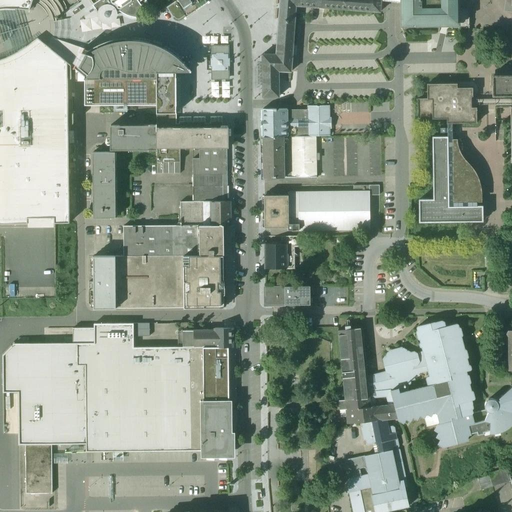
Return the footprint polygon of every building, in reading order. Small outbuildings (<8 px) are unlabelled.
[(0,0),(0,9),(7,9),(30,10),(32,2),(33,0),(0,0)] [(99,0),(93,4),(93,5),(96,9),(93,11),(94,12),(95,15),(95,16),(101,15),(102,17),(104,19),(108,21),(111,19),(113,17),(114,15),(114,12),(118,11),(120,11),(123,13),(127,15),(129,16),(132,17),(137,17),(139,17),(140,18),(140,8),(143,6),(140,2),(142,0),(99,0)] [(186,15),(176,0),(167,7),(174,17),(176,18),(177,19),(179,19),(181,18),(186,15)] [(176,0),(186,15),(186,16),(195,10),(207,2),(205,0),(176,0)] [(278,38),(277,54),(263,54),(264,97),(279,97),(279,71),(291,72),(296,5),(380,12),(381,1),(380,0),(280,0),(279,15),(278,38)] [(400,0),(400,3),(401,27),(413,27),(413,23),(415,23),(415,27),(449,26),(449,28),(469,28),(469,8),(459,8),(459,0),(400,0)] [(15,10),(0,10),(0,27),(3,41),(2,42),(4,49),(7,57),(7,58),(26,46),(24,37),(18,17),(15,10)] [(97,45),(89,50),(86,49),(86,48),(85,48),(84,49),(74,67),(73,68),(74,69),(75,68),(85,76),(85,79),(157,78),(158,78),(158,72),(176,72),(182,60),(178,57),(174,54),(170,51),(164,48),(163,47),(162,49),(150,44),(151,43),(145,41),(138,40),(133,40),(127,40),(127,37),(126,37),(116,39),(106,41),(97,45)] [(7,58),(0,60),(0,223),(16,223),(16,218),(54,218),(54,223),(70,223),(67,62),(59,55),(53,51),(38,38),(27,47),(7,58)] [(66,42),(59,40),(57,45),(53,51),(59,55),(66,42)] [(84,49),(66,42),(59,55),(67,62),(74,67),(84,49)] [(228,47),(212,47),(212,59),(211,59),(211,67),(212,67),(212,79),(228,79),(228,66),(229,66),(229,59),(228,59),(228,47)] [(176,72),(158,72),(158,78),(157,78),(157,105),(157,113),(177,113),(176,72)] [(511,106),(511,107),(511,162),(511,74),(492,75),(492,94),(492,97),(511,96),(511,106)] [(157,105),(157,78),(85,79),(85,105),(157,105)] [(212,95),(230,95),(231,82),(213,81),(212,95)] [(457,88),(457,83),(427,84),(427,103),(418,103),(418,119),(447,119),(447,124),(452,124),(477,124),(477,107),(472,107),(472,102),(472,99),(472,97),(473,97),(473,94),(473,88),(457,88)] [(309,110),(288,110),(288,136),(316,136),(330,136),(330,129),(332,129),(332,117),(330,117),(330,105),(309,106),(309,110)] [(287,108),(264,109),(264,137),(284,136),(288,136),(288,110),(287,109),(287,108)] [(177,113),(157,113),(157,125),(157,128),(177,128),(177,123),(177,113)] [(452,124),(447,124),(447,128),(440,128),(440,133),(447,133),(447,137),(433,137),(433,199),(419,199),(419,222),(483,221),(483,206),(477,206),(477,194),(477,189),(476,185),(474,180),(472,175),(469,170),(461,161),(458,156),(454,151),(454,147),(453,140),(452,124)] [(144,129),(124,129),(124,125),(119,126),(119,125),(110,125),(111,150),(129,150),(129,147),(134,147),(134,150),(140,150),(140,147),(151,147),(151,150),(157,150),(157,128),(157,125),(144,125),(144,129)] [(177,128),(157,128),(157,148),(199,147),(221,147),(228,147),(228,127),(223,127),(177,128)] [(284,177),(284,136),(264,137),(265,177),(284,177)] [(317,177),(316,136),(288,136),(284,136),(284,177),(317,177)] [(180,147),(157,148),(157,150),(157,162),(180,162),(180,147)] [(221,147),(199,147),(199,158),(193,158),(193,174),(221,174),(221,147)] [(115,152),(93,152),(93,185),(115,185),(115,152)] [(180,162),(157,162),(157,174),(180,173),(180,162)] [(221,174),(193,174),(193,201),(200,201),(221,201),(221,174)] [(116,217),(115,185),(93,185),(94,218),(116,217)] [(354,191),(289,192),(289,195),(265,195),(265,227),(288,227),(288,230),(370,229),(370,195),(370,185),(354,185),(354,191)] [(380,195),(379,185),(370,185),(370,195),(380,195)] [(193,201),(181,201),(181,225),(200,225),(200,201),(193,201)] [(221,201),(200,201),(200,225),(224,225),(230,225),(230,201),(221,201)] [(181,225),(180,225),(152,226),(124,226),(124,256),(184,255),(224,255),(224,225),(200,225),(181,225)] [(282,243),(265,243),(266,268),(294,268),(294,244),(294,243),(282,243)] [(124,256),(116,256),(116,308),(184,307),(184,255),(124,256)] [(224,255),(184,255),(184,307),(224,307),(224,255)] [(116,256),(94,256),(94,297),(94,309),(116,308),(116,256)] [(285,286),(266,286),(266,304),(285,304),(285,286)] [(310,286),(285,286),(285,304),(310,304),(310,286)] [(444,322),(442,321),(435,323),(434,322),(419,326),(418,328),(424,353),(429,371),(430,376),(429,376),(427,378),(429,385),(441,382),(448,408),(450,416),(451,418),(455,417),(457,418),(471,414),(472,414),(472,412),(471,405),(472,403),(469,392),(471,391),(466,371),(467,369),(467,366),(468,365),(458,325),(456,323),(445,326),(444,322)] [(92,348),(133,348),(133,324),(92,324),(93,346),(92,348)] [(362,327),(338,330),(345,400),(346,409),(370,407),(370,398),(367,377),(362,327)] [(232,328),(215,328),(215,330),(216,346),(228,346),(232,346),(232,328)] [(215,330),(187,330),(187,347),(205,347),(216,346),(215,330)] [(4,393),(19,393),(20,445),(26,445),(52,444),(87,444),(86,399),(86,365),(78,365),(77,343),(15,344),(3,356),(4,393)] [(187,347),(133,348),(92,348),(93,346),(77,343),(78,365),(86,365),(86,399),(87,444),(87,464),(207,461),(206,449),(205,398),(205,347),(187,347)] [(229,449),(228,346),(216,346),(205,347),(205,398),(206,449),(229,449)] [(401,348),(390,351),(390,353),(388,353),(387,355),(387,357),(385,358),(384,360),(387,372),(386,375),(380,377),(380,376),(378,374),(375,375),(373,377),(367,377),(370,398),(386,397),(389,405),(395,404),(391,391),(399,389),(400,393),(408,391),(407,387),(408,386),(410,383),(410,380),(414,379),(414,376),(419,375),(418,373),(427,371),(428,371),(429,371),(424,353),(417,354),(414,353),(411,354),(408,352),(407,353),(406,351),(403,350),(402,350),(401,348)] [(408,391),(400,393),(399,389),(391,391),(395,404),(399,418),(398,418),(398,419),(408,424),(413,416),(417,418),(420,414),(424,417),(427,412),(431,415),(434,411),(438,413),(441,423),(438,424),(435,429),(440,432),(437,436),(441,439),(439,443),(444,446),(468,439),(467,435),(468,433),(477,431),(478,435),(484,433),(484,432),(490,430),(490,433),(500,431),(510,426),(511,422),(511,387),(499,398),(500,400),(497,402),(498,403),(498,404),(498,405),(498,407),(498,408),(497,409),(496,410),(495,411),(494,412),(493,412),(492,412),(490,412),(489,412),(488,411),(487,410),(486,410),(472,414),(471,414),(457,418),(455,417),(451,418),(450,416),(448,408),(441,382),(429,385),(408,391)] [(386,397),(370,398),(370,407),(388,405),(389,405),(386,397)] [(498,408),(498,405),(498,403),(496,401),(494,399),(491,399),(489,399),(487,401),(485,403),(485,406),(485,408),(487,410),(488,411),(489,412),(490,412),(492,412),(493,412),(494,412),(495,411),(496,410),(497,409),(498,408)] [(389,405),(388,405),(390,419),(398,418),(399,418),(395,404),(389,405)] [(370,407),(346,409),(347,423),(361,422),(372,421),(390,419),(388,405),(370,407)] [(390,419),(372,421),(377,443),(392,440),(390,428),(389,421),(390,420),(390,419)] [(372,421),(361,422),(362,428),(361,428),(364,440),(368,439),(369,445),(377,443),(372,421)] [(396,438),(394,428),(393,427),(390,428),(392,440),(394,450),(399,448),(397,439),(396,438)] [(392,440),(377,443),(379,453),(391,450),(394,450),(392,440)] [(52,496),(52,444),(26,445),(26,496),(52,496)] [(394,450),(391,450),(398,481),(403,480),(403,481),(405,479),(402,463),(400,462),(399,457),(401,455),(399,448),(394,450)] [(379,453),(365,456),(368,470),(369,475),(373,495),(372,496),(375,511),(380,511),(385,511),(409,506),(403,481),(403,480),(398,481),(391,450),(379,453)] [(365,456),(347,460),(345,463),(347,474),(348,473),(349,479),(350,479),(361,476),(359,469),(364,468),(368,470),(365,456)] [(507,467),(489,473),(492,486),(511,480),(510,477),(507,467)] [(361,476),(350,479),(349,479),(346,484),(347,489),(348,492),(349,492),(353,511),(385,511),(380,511),(375,511),(372,496),(373,495),(369,475),(361,476)] [(489,475),(478,478),(481,490),(492,487),(489,475)]
